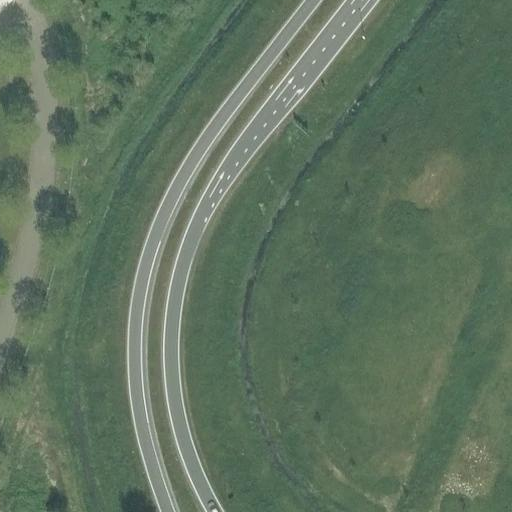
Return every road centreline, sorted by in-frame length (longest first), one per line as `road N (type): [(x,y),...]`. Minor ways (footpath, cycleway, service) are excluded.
road 1 (trunk): [(215,511),(177,412),(173,314),(183,263),(243,141),(354,0)]
road 2 (trunk): [(315,0),(191,163),(142,281),(135,376),(167,511)]
road 3 (unclassified): [(0,340),(25,261),(45,146),(40,52),(27,0)]
